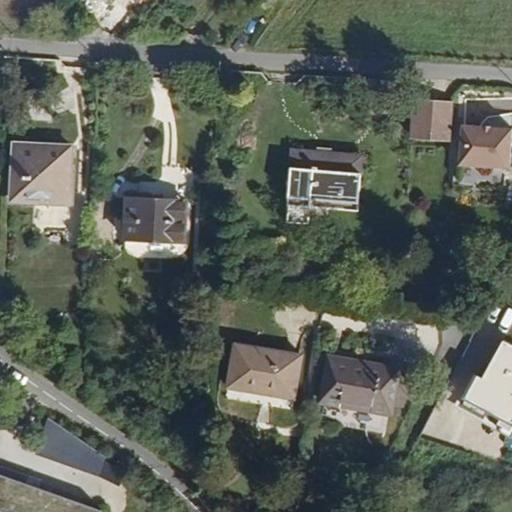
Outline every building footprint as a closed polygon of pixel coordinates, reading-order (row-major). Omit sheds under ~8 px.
[(287,31),(305,5),(297,0),(275,0),(264,17),(287,31)] [(0,102),(8,103),(9,72),(0,72),(0,102)] [(452,142),(455,104),(417,102),(414,140),(452,142)] [(511,167),(511,127),(475,125),(472,165),(511,167)] [(72,200),(75,148),(18,145),(15,203),(38,205),(38,198),(72,200)] [(362,213),(365,176),(350,175),(352,156),(295,152),(291,207),(362,213)] [(365,176),(366,157),(352,156),(350,175),(365,176)] [(72,207),(72,200),(38,198),(38,205),(72,207)] [(187,245),(189,208),(164,207),(164,201),(128,199),(126,242),(187,245)] [(511,342),(503,338),(466,407),(509,431),(511,426),(511,342)] [(298,400),(305,357),(238,346),(230,388),(298,400)] [(412,399),(417,373),(333,358),(324,404),(395,417),(399,397),(412,399)] [(87,452),(88,450),(49,427),(38,456),(80,471),(87,452)] [(101,479),(106,465),(87,452),(80,471),(101,479)] [(81,511),(82,511),(26,490),(29,484),(0,473),(0,511),(81,511)]
